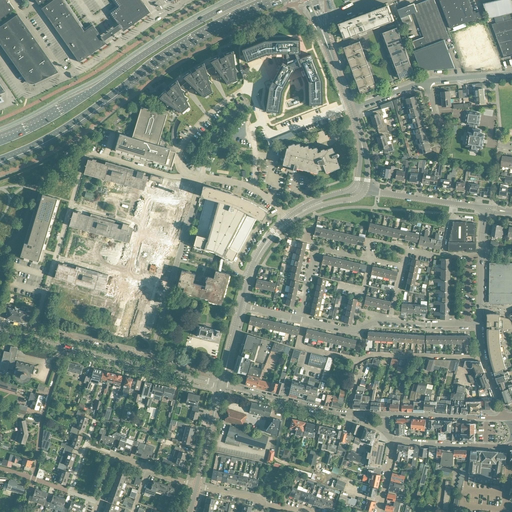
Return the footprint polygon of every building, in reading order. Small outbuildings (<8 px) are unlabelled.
[(0,0),(0,19),(14,9),(7,0),(0,0)] [(84,31),(62,0),(53,0),(41,9),(79,62),(103,45),(106,43),(104,41),(101,37),(95,28),(90,27),(84,31)] [(150,12),(141,0),(114,0),(119,7),(113,11),(113,16),(119,25),(121,29),(123,31),(150,12)] [(407,6),(406,8),(407,8),(409,15),(412,14),(415,13),(424,37),(412,41),(416,51),(427,47),(427,46),(444,40),(449,38),(445,28),(434,0),(428,0),(415,5),(414,3),(409,6),(407,6)] [(474,14),(469,0),(439,0),(450,29),(481,17),(479,12),(474,14)] [(483,3),(489,18),(511,13),(511,3),(511,0),(500,0),(490,2),(483,3)] [(345,39),(394,21),(389,5),(360,16),(339,24),(345,39)] [(401,9),(398,10),(403,25),(412,21),(409,15),(407,8),(406,8),(403,10),(401,9)] [(509,20),(492,24),(504,58),(511,55),(511,13),(507,15),(509,20)] [(56,69),(18,14),(0,26),(0,43),(26,81),(27,82),(28,82),(28,83),(29,83),(30,84),(31,84),(32,84),(33,84),(34,83),(35,83),(53,75),(58,72),(56,69)] [(121,29),(119,25),(114,28),(106,34),(101,37),(104,41),(109,38),(117,32),(121,29)] [(397,28),(383,33),(384,37),(386,36),(386,37),(385,38),(399,33),(397,28)] [(470,32),(460,36),(460,37),(461,37),(462,41),(463,43),(464,46),(466,50),(465,50),(466,51),(468,56),(469,58),(471,66),(472,66),(472,67),(472,66),(492,59),(492,58),(491,58),(489,50),(488,48),(487,48),(486,44),(486,43),(486,42),(485,42),(484,38),(483,36),(482,33),(480,29),(481,29),(480,28),(470,32)] [(399,33),(385,38),(386,42),(387,41),(388,42),(387,43),(401,38),(399,33)] [(401,38),(387,43),(388,47),(389,47),(390,48),(389,48),(403,43),(401,38)] [(264,41),(242,50),(246,62),(267,54),(282,53),(283,63),(282,63),(281,65),(277,65),(277,68),(279,68),(269,87),(266,111),(279,113),(282,91),(294,69),(293,69),(301,66),(308,83),(309,105),(322,105),(321,80),(311,54),(299,59),(297,53),(299,53),(299,40),(264,41)] [(416,51),(414,52),(421,71),(455,68),(444,40),(427,46),(427,47),(416,51)] [(377,88),(369,67),(360,42),(344,48),(361,94),(377,88)] [(403,43),(389,48),(390,52),(391,52),(392,53),(391,53),(405,48),(403,43)] [(405,48),(391,53),(392,57),(393,57),(394,58),(392,58),(393,58),(407,53),(405,48)] [(236,79),(233,58),(234,58),(233,51),(226,54),(227,55),(224,56),(223,54),(224,56),(219,58),(218,56),(219,58),(217,59),(216,58),(209,61),(214,67),(214,66),(218,72),(227,82),(231,80),(232,83),(232,82),(231,80),(236,79)] [(407,53),(393,58),(394,62),(395,62),(395,63),(394,63),(394,64),(409,58),(407,53)] [(409,58),(394,64),(396,67),(397,67),(397,68),(396,68),(396,69),(410,63),(409,58)] [(188,120),(227,97),(206,63),(179,80),(194,103),(180,115),(179,117),(178,118),(177,119),(179,120),(181,122),(183,120),(184,118),(185,117),(188,120)] [(410,63),(396,69),(398,72),(399,72),(399,73),(398,73),(398,74),(412,68),(410,63)] [(218,72),(214,66),(214,67),(206,70),(205,70),(206,74),(210,73),(212,75),(215,75),(215,72),(216,72),(218,72)] [(414,74),(412,68),(398,74),(400,78),(401,77),(401,78),(400,79),(414,74)] [(162,93),(157,97),(165,102),(165,103),(166,102),(168,104),(175,108),(181,112),(185,109),(186,111),(186,110),(185,109),(188,106),(183,94),(180,88),(180,87),(177,80),(171,85),(172,87),(171,88),(169,86),(168,86),(170,88),(166,91),(165,90),(164,90),(166,92),(164,94),(163,92),(162,93)] [(484,96),(483,89),(483,83),(477,84),(477,89),(475,90),(475,97),(484,96)] [(450,99),(450,91),(441,92),(442,99),(450,99)] [(417,101),(416,96),(404,99),(404,100),(406,104),(405,104),(405,105),(407,104),(417,101)] [(485,103),(484,96),(475,97),(476,104),(485,103)] [(451,106),(450,99),(442,99),(443,107),(451,106)] [(375,115),(372,116),(373,122),(384,119),(383,116),(384,115),(382,109),(391,106),(392,109),(395,108),(392,101),(381,105),(382,109),(373,112),(374,112),(375,115)] [(167,114),(141,107),(132,137),(119,134),(114,151),(121,153),(122,151),(124,152),(123,154),(133,157),(134,155),(140,156),(139,158),(152,162),(153,160),(171,165),(170,168),(171,168),(175,153),(169,151),(170,149),(157,145),(167,114)] [(470,151),(477,152),(477,151),(478,148),(481,148),(482,148),(483,143),(483,140),(484,135),(484,134),(480,134),(481,130),(480,130),(475,129),(476,125),(478,125),(478,126),(478,125),(480,114),(468,112),(467,112),(465,123),(465,124),(466,124),(474,125),(473,129),(472,133),(469,132),(468,132),(468,133),(467,137),(467,141),(466,146),(470,147),(470,150),(469,150),(469,151),(470,151)] [(422,120),(421,115),(411,118),(410,119),(411,124),(413,123),(422,120)] [(384,119),(373,122),(375,129),(379,128),(380,131),(379,132),(388,129),(386,123),(385,123),(384,119)] [(327,141),(325,136),(323,130),(314,134),(316,139),(318,144),(327,141)] [(381,136),(377,137),(379,144),(390,141),(389,137),(390,136),(388,130),(379,133),(380,136),(381,135),(381,136)] [(428,141),(427,136),(417,139),(416,140),(417,144),(428,141)] [(394,150),(391,140),(390,141),(379,144),(381,150),(385,149),(385,150),(384,150),(385,153),(394,150)] [(339,168),(335,157),(338,156),(338,154),(337,153),(334,154),(332,147),(324,150),(324,149),(317,152),(315,148),(311,149),(311,148),(308,149),(307,146),(303,147),(302,146),(300,147),(299,144),(294,145),(294,144),(288,146),(288,147),(286,148),(282,165),(293,167),(292,170),(293,171),(294,171),(295,171),(296,168),(317,173),(318,169),(324,169),(325,173),(339,168)] [(431,151),(430,146),(419,149),(420,154),(431,151)] [(450,189),(452,179),(452,175),(456,176),(457,169),(457,166),(453,165),(452,172),(450,172),(450,175),(448,174),(447,180),(444,179),(441,178),(441,180),(441,181),(443,182),(442,188),(450,189)] [(393,176),(395,167),(391,166),(391,167),(388,167),(388,169),(382,168),(381,177),(390,178),(390,175),(393,176)] [(132,199),(137,181),(95,169),(94,170),(89,169),(89,168),(84,185),(132,199)] [(417,182),(419,169),(411,168),(410,173),(411,173),(411,176),(410,181),(410,182),(413,183),(413,182),(417,182)] [(441,180),(441,178),(443,169),(439,168),(439,172),(436,172),(435,175),(435,174),(435,176),(431,176),(430,184),(437,185),(437,180),(441,180)] [(430,184),(431,176),(428,175),(428,170),(425,169),(422,169),(420,177),(423,178),(423,183),(430,184)] [(394,171),(393,176),(396,176),(396,179),(404,180),(405,172),(397,171),(394,171)] [(67,187),(69,175),(63,174),(61,185),(67,187)] [(464,191),(465,182),(464,181),(463,180),(461,180),(461,183),(457,182),(456,190),(457,190),(457,191),(460,191),(460,190),(464,191)] [(478,193),(480,185),(468,184),(467,191),(471,192),(471,193),(474,193),(474,192),(478,193)] [(507,196),(509,186),(501,184),(499,195),(503,196),(503,197),(506,198),(506,196),(507,196)] [(238,250),(255,220),(253,219),(254,217),(262,221),(267,211),(258,206),(253,203),(246,200),(236,196),(226,192),(218,189),(212,188),(203,186),(200,196),(205,198),(195,235),(196,235),(193,245),(195,245),(194,247),(213,252),(222,257),(221,260),(220,260),(219,265),(222,266),(223,261),(224,258),(231,262),(232,260),(233,261),(238,252),(236,251),(237,249),(238,250)] [(39,193),(20,256),(38,261),(41,252),(42,249),(57,199),(39,193)] [(171,236),(182,198),(166,193),(160,212),(158,211),(153,231),(171,236)] [(114,249),(124,217),(86,206),(79,229),(76,237),(81,239),(80,244),(75,243),(59,295),(87,304),(105,247),(114,249)] [(475,238),(475,223),(466,223),(466,222),(452,222),(452,226),(451,226),(451,230),(451,234),(450,234),(450,238),(449,238),(449,242),(448,242),(448,252),(457,252),(457,251),(462,251),(462,252),(466,252),(473,252),(475,250),(475,242),(475,238)] [(374,233),(376,225),(370,223),(368,231),(374,233)] [(502,237),(504,226),(493,224),(491,236),(502,237)] [(320,236),(322,228),(316,227),(314,235),(320,236)] [(439,249),(442,237),(439,236),(438,236),(438,238),(436,238),(436,239),(434,248),(439,249)] [(363,246),(365,238),(358,237),(357,245),(363,246)] [(305,249),(307,243),(299,241),(297,248),(305,249)] [(304,256),(305,249),(297,248),(296,254),(304,256)] [(328,265),(330,257),(323,255),(322,263),(328,265)] [(302,261),(294,260),(293,266),(301,268),(302,261)] [(511,263),(509,263),(490,263),(489,293),(490,293),(490,301),(492,303),(511,303),(511,263)] [(365,273),(366,265),(360,264),(358,272),(365,273)] [(221,304),(229,275),(229,274),(221,272),(221,269),(222,266),(219,265),(219,268),(217,268),(216,270),(213,278),(207,276),(205,283),(193,279),(195,274),(191,272),(191,273),(188,272),(189,272),(188,271),(188,272),(186,272),(186,271),(182,270),(179,279),(181,280),(180,281),(178,281),(177,286),(182,287),(182,286),(184,287),(182,292),(187,293),(187,292),(189,293),(189,294),(190,293),(192,294),(199,296),(200,296),(202,297),(202,298),(202,297),(204,297),(204,298),(208,299),(208,301),(212,302),(212,301),(214,302),(214,303),(215,302),(217,303),(221,304)] [(377,276),(379,268),(373,267),(371,274),(377,276)] [(298,280),(299,274),(292,272),(290,278),(298,280)] [(325,286),(326,280),(318,278),(317,284),(325,286)] [(261,288),(263,280),(257,279),(255,287),(261,288)] [(298,288),(299,282),(291,280),(290,286),(298,288)] [(274,291),(276,283),(269,282),(267,290),(274,291)] [(371,306),(372,298),(366,296),(364,304),(371,306)] [(293,306),(295,300),(287,298),(285,304),(293,306)] [(356,306),(357,299),(349,298),(348,304),(356,306)] [(16,321),(19,310),(8,307),(5,318),(16,321)] [(27,324),(30,312),(30,309),(27,308),(26,311),(19,310),(16,321),(27,324)] [(318,317),(319,310),(311,308),(310,315),(318,317)] [(504,345),(504,337),(503,329),(511,329),(511,324),(511,322),(508,319),(500,317),(501,314),(499,314),(497,314),(496,313),(494,313),(492,313),(491,313),(489,314),(488,314),(487,314),(488,317),(487,326),(489,326),(489,329),(487,329),(487,330),(487,333),(487,335),(487,338),(488,340),(488,342),(488,344),(488,347),(489,350),(489,353),(490,355),(490,357),(491,360),(491,363),(492,366),(493,369),(494,372),(501,370),(511,366),(509,358),(507,358),(506,353),(504,345)] [(255,326),(257,318),(250,316),(249,324),(255,326)] [(220,336),(221,331),(219,331),(219,330),(207,328),(208,327),(204,326),(204,327),(198,325),(195,336),(202,337),(206,338),(213,340),(214,335),(218,336),(220,336)] [(297,335),(299,327),(293,326),(291,334),(297,335)] [(312,338),(313,331),(307,329),(305,337),(312,338)] [(250,359),(255,361),(261,339),(245,334),(239,353),(242,353),(241,356),(238,355),(233,371),(245,374),(246,372),(250,359)] [(342,345),(344,337),(338,336),(336,344),(342,345)] [(286,346),(274,342),(271,351),(282,355),(283,352),(286,346)] [(14,364),(15,357),(18,348),(11,346),(9,352),(4,351),(2,358),(1,358),(0,361),(0,371),(4,373),(4,374),(6,374),(8,368),(13,369),(13,366),(14,364)] [(298,360),(301,351),(294,349),(291,358),(298,360)] [(279,357),(275,355),(276,353),(273,352),(270,358),(279,363),(282,356),(280,354),(279,357)] [(329,371),(331,364),(332,359),(332,358),(328,357),(328,358),(326,364),(324,369),(329,371)] [(399,360),(392,359),(391,365),(397,367),(399,360)] [(404,371),(409,359),(399,359),(399,360),(397,367),(398,367),(397,368),(404,371)] [(434,368),(435,365),(433,364),(433,359),(428,359),(425,369),(433,371),(434,368)] [(448,369),(451,360),(433,359),(433,364),(435,365),(438,366),(441,366),(448,369)] [(456,374),(460,360),(451,360),(448,369),(455,371),(454,374),(456,374)] [(16,365),(14,364),(13,366),(15,367),(15,369),(14,374),(18,375),(18,376),(19,377),(20,378),(21,378),(22,379),(23,379),(24,379),(25,378),(26,378),(26,377),(27,377),(27,376),(28,375),(28,374),(28,373),(32,374),(33,373),(35,366),(17,361),(16,365)] [(354,399),(353,409),(361,409),(363,396),(366,386),(368,377),(371,367),(372,363),(372,362),(368,361),(368,362),(367,362),(366,364),(364,371),(360,386),(358,385),(357,390),(355,399),(354,399)] [(484,372),(482,366),(480,361),(465,361),(463,368),(473,368),(476,375),(476,376),(484,372)] [(245,384),(245,385),(257,388),(259,378),(260,378),(262,369),(263,369),(264,364),(262,364),(261,369),(253,367),(254,363),(251,362),(245,384)] [(81,374),(83,366),(69,363),(67,371),(81,374)] [(98,385),(102,371),(94,369),(92,373),(90,373),(88,378),(88,377),(85,388),(89,389),(91,383),(90,382),(90,381),(93,382),(93,383),(98,385)] [(107,381),(109,373),(108,371),(106,371),(105,372),(103,371),(101,380),(100,382),(103,383),(103,381),(106,381),(107,381)] [(283,386),(286,373),(282,372),(279,381),(276,393),(280,394),(282,386),(283,386)] [(490,387),(484,372),(476,376),(476,375),(475,375),(477,381),(480,388),(479,389),(479,394),(486,394),(490,392),(488,388),(490,387)] [(113,383),(115,374),(109,373),(107,381),(106,381),(103,395),(106,394),(108,389),(110,382),(113,383)] [(119,388),(122,376),(120,375),(119,374),(118,374),(117,374),(116,374),(114,383),(113,386),(116,387),(117,387),(119,388)] [(505,387),(504,381),(505,381),(506,380),(505,378),(510,376),(509,374),(496,378),(501,391),(509,389),(511,396),(511,395),(509,385),(505,387)] [(477,381),(475,375),(468,375),(471,383),(477,381)] [(130,387),(133,378),(132,378),(131,377),(130,377),(129,377),(126,377),(123,387),(124,387),(123,392),(129,394),(129,392),(130,387)] [(270,392),(272,380),(270,380),(270,382),(260,380),(261,379),(260,378),(259,378),(257,388),(270,392)] [(282,386),(280,394),(288,396),(289,389),(291,382),(288,381),(289,379),(285,378),(283,386),(282,386)] [(139,390),(141,381),(133,379),(131,387),(130,387),(129,392),(132,392),(133,388),(139,390)] [(323,393),(324,390),(326,381),(321,379),(320,383),(318,389),(316,393),(314,402),(320,404),(323,393)] [(0,387),(16,392),(18,386),(0,380),(0,387)] [(276,393),(279,381),(273,380),(272,380),(270,392),(276,393)] [(288,396),(296,398),(306,400),(314,402),(316,393),(318,389),(317,389),(318,388),(292,381),(291,382),(289,389),(288,396)] [(149,392),(151,383),(145,382),(141,395),(150,397),(151,392),(149,392)] [(424,410),(425,401),(426,396),(424,396),(424,393),(426,388),(427,388),(428,384),(419,382),(418,385),(416,392),(414,402),(414,412),(424,412),(424,410)] [(380,411),(381,402),(382,399),(382,398),(375,398),(376,390),(377,384),(374,383),(372,389),(370,400),(372,400),(371,410),(380,411)] [(150,397),(153,398),(160,400),(162,396),(164,386),(153,384),(151,392),(150,397)] [(414,412),(414,402),(416,392),(418,385),(414,384),(412,391),(410,399),(407,399),(407,396),(404,396),(403,400),(403,404),(402,404),(402,411),(414,412)] [(430,410),(431,397),(432,394),(433,390),(433,389),(433,385),(428,384),(427,388),(426,388),(424,393),(424,396),(426,396),(425,401),(424,410),(430,410)] [(464,401),(465,389),(465,386),(458,385),(456,394),(457,394),(456,396),(458,396),(458,399),(459,399),(459,400),(461,401),(461,407),(462,407),(464,407),(464,403),(464,401)] [(172,401),(175,389),(165,387),(163,396),(168,397),(168,400),(172,401)] [(388,406),(388,402),(390,394),(392,387),(389,387),(386,398),(382,399),(381,402),(380,411),(386,411),(386,406),(388,406)] [(341,409),(345,390),(340,389),(338,397),(333,396),(332,401),(331,407),(341,409)] [(511,399),(511,396),(509,389),(501,391),(504,400),(505,403),(506,404),(507,404),(509,403),(510,403),(511,402),(511,399)] [(494,412),(494,400),(494,397),(492,398),(490,392),(486,394),(479,394),(480,401),(480,412),(494,412)] [(38,410),(42,396),(35,394),(31,393),(29,400),(33,401),(31,408),(34,409),(38,410)] [(197,404),(199,396),(188,393),(186,404),(193,405),(190,418),(196,420),(200,404),(197,404)] [(332,401),(333,396),(333,395),(323,393),(320,404),(328,406),(329,401),(332,401)] [(390,411),(391,403),(393,403),(393,399),(393,396),(394,395),(390,394),(388,402),(388,406),(386,406),(386,411),(390,411)] [(399,406),(400,400),(400,395),(394,395),(393,396),(393,399),(393,403),(391,403),(390,411),(399,411),(399,406)] [(368,410),(369,396),(363,396),(361,409),(368,410)] [(436,411),(436,413),(449,413),(450,405),(451,401),(441,400),(440,401),(440,404),(439,404),(440,397),(438,396),(437,400),(437,402),(436,411)] [(473,403),(468,403),(468,413),(474,413),(476,413),(477,414),(479,414),(480,413),(480,412),(480,401),(473,401),(473,403)] [(251,402),(249,413),(259,415),(264,416),(264,415),(266,416),(269,416),(271,407),(261,405),(251,402)] [(25,415),(27,407),(20,405),(18,413),(25,415)] [(244,423),(246,415),(226,409),(224,417),(225,418),(224,421),(235,424),(234,427),(230,426),(227,435),(228,435),(227,436),(225,443),(239,446),(240,442),(253,446),(252,448),(258,450),(259,447),(265,449),(268,437),(240,429),(241,426),(242,423),(244,423)] [(87,425),(89,419),(84,417),(85,414),(77,411),(76,414),(77,415),(76,417),(80,419),(79,422),(87,425)] [(411,426),(412,419),(395,418),(395,424),(405,424),(405,426),(410,426),(411,426)] [(268,427),(266,430),(267,431),(268,431),(269,432),(270,432),(271,432),(270,434),(278,436),(281,420),(273,419),(273,422),(272,422),(271,423),(269,423),(268,427)] [(296,431),(298,421),(298,420),(297,420),(296,419),(295,420),(292,419),(289,429),(296,431)] [(425,429),(426,420),(412,419),(411,426),(410,426),(409,430),(411,430),(412,430),(412,429),(417,430),(425,431),(425,429)] [(28,434),(25,420),(18,422),(20,432),(17,441),(25,444),(28,434)] [(302,433),(305,422),(302,421),(301,421),(300,420),(299,421),(298,421),(296,431),(295,434),(302,436),(302,433)] [(425,432),(425,434),(429,434),(429,432),(429,430),(434,431),(434,428),(435,420),(429,420),(429,429),(428,429),(425,429),(425,431),(425,432)] [(444,427),(444,421),(435,420),(434,428),(437,428),(436,431),(439,431),(439,429),(439,427),(443,427),(444,427)] [(85,431),(87,425),(79,422),(76,421),(75,425),(74,424),(73,427),(72,426),(71,430),(79,432),(80,429),(85,431)] [(312,435),(315,425),(314,424),(313,424),(312,423),(311,424),(306,423),(305,427),(303,435),(307,436),(308,434),(312,435)] [(475,434),(475,424),(462,423),(462,431),(462,432),(467,432),(467,434),(475,434)] [(360,435),(363,427),(359,426),(353,424),(351,432),(350,432),(349,434),(351,439),(353,439),(355,434),(360,435)] [(403,436),(404,437),(405,428),(404,428),(404,426),(405,426),(405,424),(395,424),(395,435),(403,434),(403,436)] [(324,435),(326,427),(324,426),(323,427),(321,426),(319,437),(318,441),(322,442),(324,435)] [(194,429),(186,427),(184,434),(192,436),(194,429)] [(372,445),(374,440),(375,440),(375,437),(373,436),(374,434),(375,433),(375,431),(364,427),(360,438),(355,437),(354,440),(359,442),(360,442),(366,444),(366,443),(372,445)] [(333,440),(334,437),(336,430),(335,429),(334,429),(333,429),(331,428),(327,444),(328,444),(328,442),(329,442),(330,439),(333,440)] [(105,444),(108,437),(105,435),(106,432),(103,431),(104,430),(100,429),(98,437),(101,438),(99,442),(105,444)] [(51,432),(43,430),(42,439),(48,441),(51,432)] [(80,443),(83,437),(78,435),(79,432),(71,430),(70,432),(71,433),(70,435),(74,437),(72,440),(80,443)] [(351,439),(349,434),(346,433),(346,432),(342,431),(342,432),(337,450),(345,452),(351,439)] [(116,443),(119,433),(116,432),(113,434),(112,436),(109,434),(108,437),(105,444),(111,446),(113,442),(116,443)] [(123,451),(126,443),(123,442),(124,438),(121,437),(122,434),(119,433),(120,433),(119,433),(116,443),(119,444),(117,449),(123,451)] [(379,468),(384,442),(385,442),(378,441),(380,435),(375,433),(373,436),(375,437),(375,440),(374,440),(372,445),(366,443),(366,444),(365,448),(371,449),(370,452),(367,451),(366,458),(369,458),(367,465),(365,465),(365,467),(374,470),(375,466),(379,468)] [(475,442),(475,434),(467,434),(455,433),(455,434),(455,437),(458,437),(458,441),(475,442)] [(134,449),(136,441),(139,434),(136,434),(134,441),(134,440),(133,442),(131,441),(129,444),(126,443),(123,451),(129,453),(131,448),(134,449)] [(190,444),(192,436),(184,434),(182,442),(190,444)] [(78,449),(80,443),(72,440),(69,439),(68,442),(66,442),(65,444),(62,442),(61,446),(65,447),(72,450),(73,447),(78,449)] [(141,457),(144,449),(140,448),(142,445),(139,444),(139,442),(136,441),(134,449),(136,450),(135,455),(141,457)] [(146,445),(144,449),(141,457),(147,459),(149,455),(152,456),(155,448),(146,445)] [(403,457),(404,445),(398,445),(397,453),(395,461),(400,462),(401,456),(402,457),(403,457)] [(175,446),(174,449),(175,450),(175,452),(178,453),(177,457),(185,460),(187,453),(180,451),(181,448),(175,446)] [(71,453),(72,450),(65,447),(61,456),(74,461),(76,454),(71,453)] [(429,447),(429,455),(437,456),(437,449),(438,449),(438,448),(429,447)] [(427,457),(428,448),(420,448),(418,458),(423,459),(424,457),(427,457)] [(441,459),(440,464),(441,464),(453,465),(454,456),(454,451),(451,451),(450,449),(447,450),(447,451),(443,450),(441,459)] [(349,452),(346,458),(349,459),(348,461),(352,462),(353,460),(359,463),(362,455),(355,453),(356,451),(351,450),(350,452),(349,452)] [(466,461),(467,450),(457,450),(457,461),(466,461)] [(494,476),(496,464),(496,462),(498,452),(482,451),(478,451),(471,450),(470,462),(468,482),(475,483),(476,474),(494,476)] [(505,463),(507,453),(498,452),(496,462),(496,464),(494,476),(503,477),(505,463)] [(315,465),(317,455),(314,455),(310,453),(307,463),(315,465)] [(11,454),(9,459),(9,461),(3,459),(2,465),(11,467),(12,462),(31,467),(33,461),(11,454)] [(61,456),(58,465),(66,468),(67,465),(72,467),(74,461),(61,456)] [(177,457),(173,456),(171,462),(163,459),(162,464),(174,468),(176,464),(183,466),(185,460),(177,457)] [(424,487),(428,473),(427,473),(428,465),(426,465),(425,464),(423,472),(420,484),(419,486),(424,487)] [(65,471),(66,468),(58,465),(57,468),(58,468),(56,475),(68,479),(70,472),(65,471)] [(312,473),(294,468),(293,472),(310,477),(312,473)] [(45,471),(39,469),(36,477),(42,479),(45,471)] [(119,469),(117,474),(125,477),(128,478),(130,473),(127,472),(119,469)] [(379,481),(381,471),(374,470),(373,470),(373,473),(371,473),(371,476),(358,473),(357,475),(360,476),(360,477),(366,478),(379,481)] [(403,484),(406,474),(402,473),(402,475),(393,473),(391,481),(403,484)] [(128,478),(125,477),(117,474),(115,480),(123,483),(125,480),(127,481),(128,478)] [(65,485),(68,479),(56,475),(54,481),(65,485)] [(7,477),(0,476),(0,482),(5,483),(3,490),(6,490),(7,488),(22,493),(25,487),(16,484),(17,481),(7,478),(7,477)] [(377,487),(379,481),(366,478),(360,477),(359,480),(362,480),(370,482),(369,485),(377,487)] [(122,488),(123,483),(115,480),(113,485),(122,488)] [(343,490),(346,483),(337,480),(334,487),(343,490)] [(148,482),(144,493),(154,496),(156,491),(159,483),(153,481),(152,484),(148,482)] [(403,484),(391,481),(389,490),(399,492),(400,487),(402,487),(403,484)] [(161,493),(164,485),(159,483),(156,491),(161,493)] [(167,495),(170,487),(170,484),(169,484),(168,485),(167,486),(164,485),(161,493),(167,495)] [(125,489),(122,488),(113,485),(111,491),(120,494),(121,491),(124,492),(125,489)] [(298,499),(301,491),(303,487),(298,486),(297,489),(293,497),(298,499)] [(375,492),(376,492),(377,488),(367,486),(365,491),(363,491),(362,494),(366,495),(374,497),(375,492)] [(172,497),(175,489),(170,487),(167,495),(172,497)] [(39,499),(42,491),(36,489),(34,493),(31,492),(28,500),(31,501),(31,500),(38,502),(39,499)] [(48,493),(42,491),(39,499),(38,502),(37,503),(46,506),(49,498),(46,497),(48,493)] [(119,496),(120,494),(111,491),(109,496),(121,500),(122,497),(119,496)] [(388,494),(388,493),(387,499),(394,501),(400,503),(405,504),(406,501),(396,498),(396,495),(397,495),(397,493),(389,491),(388,494)] [(57,505),(59,497),(53,495),(52,499),(49,498),(46,506),(55,509),(57,505)] [(322,508),(326,497),(322,495),(321,498),(317,506),(322,508)] [(338,501),(348,505),(349,503),(354,506),(355,506),(357,499),(351,497),(351,499),(340,495),(338,501)] [(121,500),(109,496),(108,501),(116,504),(117,501),(120,502),(121,500)] [(62,511),(64,511),(67,505),(64,504),(66,499),(59,497),(57,505),(60,506),(59,511),(62,511)] [(327,510),(330,502),(331,499),(326,497),(322,508),(327,510)] [(75,511),(77,503),(71,501),(70,506),(67,505),(64,511),(70,511),(74,511),(75,511)] [(398,511),(400,503),(394,501),(393,506),(386,505),(385,509),(386,509),(385,511),(391,511),(398,511)] [(332,511),(335,503),(330,502),(327,510),(332,511)] [(84,505),(77,503),(75,511),(74,511),(84,511),(85,511),(82,510),(84,505)] [(116,511),(117,510),(114,509),(115,506),(107,503),(105,508),(114,511),(116,511)]
